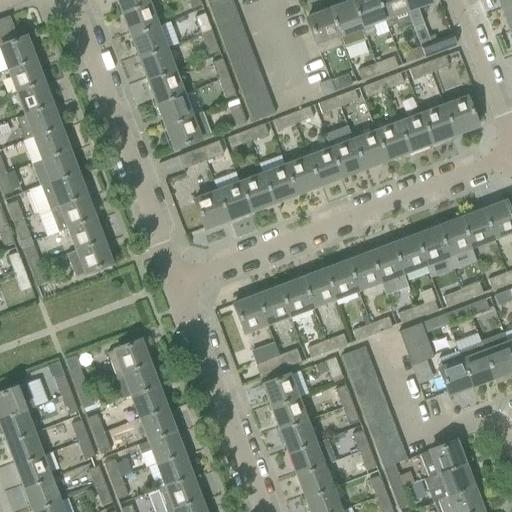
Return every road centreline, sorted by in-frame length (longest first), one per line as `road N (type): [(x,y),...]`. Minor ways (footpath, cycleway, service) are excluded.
road 1 (residential): [(179,281),(511,156)]
road 2 (residential): [(179,281),(71,0)]
road 3 (residential): [(264,511),(179,281)]
road 4 (residential): [(511,147),(451,0)]
